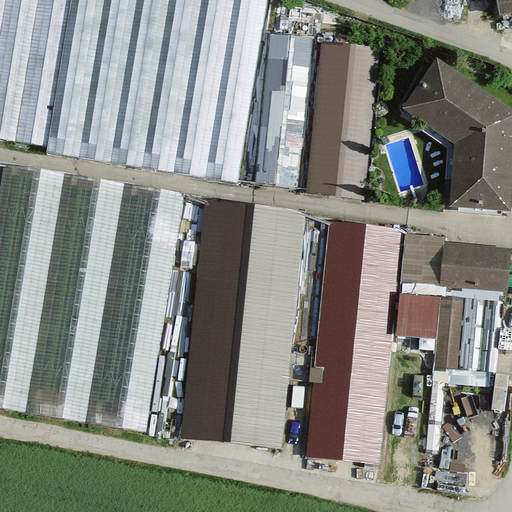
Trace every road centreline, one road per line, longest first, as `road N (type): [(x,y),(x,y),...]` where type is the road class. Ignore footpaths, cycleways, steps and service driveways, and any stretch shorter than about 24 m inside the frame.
road 1 (track): [(475,511),(0,431)]
road 2 (residential): [(511,58),(346,0)]
